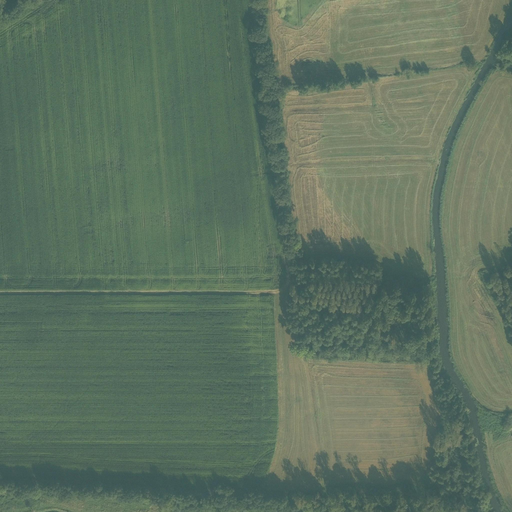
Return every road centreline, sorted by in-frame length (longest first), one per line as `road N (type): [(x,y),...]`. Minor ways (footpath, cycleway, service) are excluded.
road 1 (track): [(0,292),(274,292),(286,288),(287,256),(397,258)]
road 2 (track): [(251,0),(287,256)]
